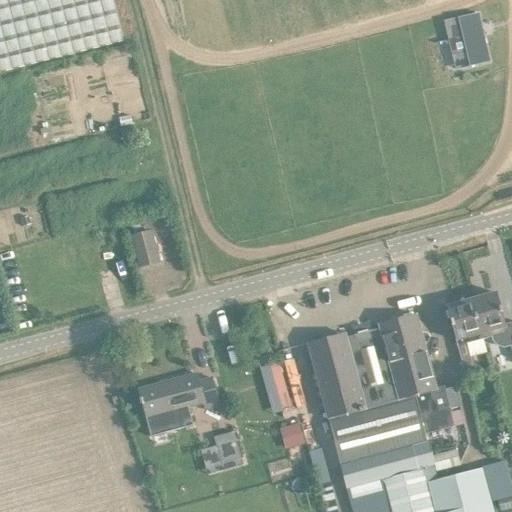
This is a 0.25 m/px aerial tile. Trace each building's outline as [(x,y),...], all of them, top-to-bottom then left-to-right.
[(0,0),(0,72),(123,41),(113,0),(0,0)] [(477,14),(444,22),(449,40),(462,36),(469,65),(488,61),(477,14)] [(139,267),(158,262),(150,231),(131,236),(139,267)] [(479,299),(473,301),(484,339),(491,337),(492,340),(494,343),(496,345),(503,348),(509,346),(511,356),(511,322),(504,324),(496,293),(493,294),(492,292),(482,295),(482,297),(479,298),(479,299)] [(456,346),(484,339),(473,301),(472,299),(467,301),(466,300),(456,303),(456,304),(446,307),(456,346)] [(378,325),(379,329),(398,400),(414,396),(424,434),(453,427),(442,387),(435,389),(434,389),(430,372),(430,371),(425,353),(423,343),(426,342),(427,340),(420,342),(419,336),(420,335),(420,333),(415,316),(415,315),(409,316),(409,317),(384,323),(378,325)] [(313,342),(307,344),(307,345),(308,345),(312,362),(312,364),(313,363),(317,381),(317,382),(318,382),(322,399),(322,400),(322,401),(323,401),(327,418),(345,488),(425,467),(433,465),(434,465),(428,442),(426,442),(424,434),(414,396),(398,400),(379,329),(371,331),(371,330),(369,331),(368,327),(354,331),(355,334),(353,335),(353,336),(345,338),(344,334),(338,335),(338,336),(313,342)] [(474,374),(472,369),(473,369),(469,356),(460,359),(463,372),(464,372),(465,376),(474,374)] [(138,389),(141,399),(139,400),(142,410),(144,410),(148,424),(150,428),(175,421),(174,417),(205,409),(206,415),(220,411),(211,378),(198,381),(196,373),(167,381),(167,384),(159,386),(158,383),(138,389)] [(455,390),(444,393),(448,407),(458,404),(455,390)] [(299,421),(281,427),(287,447),(305,442),(299,421)] [(225,470),(229,469),(225,456),(206,461),(210,474),(214,473),(216,482),(228,479),(225,470)] [(426,483),(437,480),(433,465),(425,467),(345,488),(351,508),(388,499),(386,494),(426,483)] [(492,511),(481,468),(437,480),(426,483),(434,511),(492,511)] [(386,494),(388,499),(391,511),(434,511),(426,483),(386,494)]
